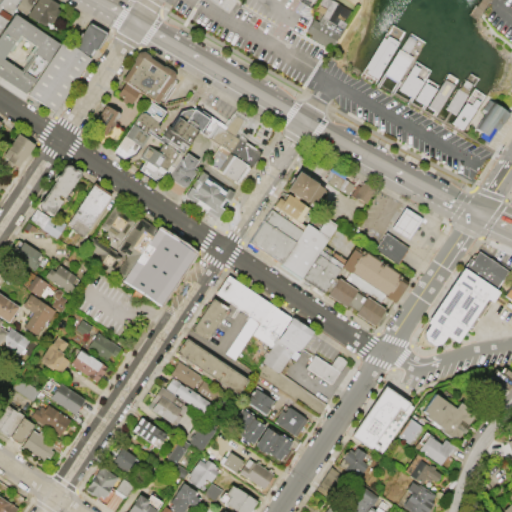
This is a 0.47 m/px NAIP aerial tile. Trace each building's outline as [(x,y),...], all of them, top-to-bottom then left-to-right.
[(0,0),(17,0),(13,6),(15,7),(0,29),(0,0)] [(18,3),(19,0),(33,0),(28,9),(18,3)] [(27,15),(36,0),(50,0),(58,5),(56,8),(59,10),(50,24),(46,22),(43,26),(27,15)] [(321,18),(327,7),(318,2),(319,0),(332,0),(350,9),(344,20),(335,15),(333,17),(342,22),(340,27),(321,18)] [(14,16),(0,36),(0,78),(27,96),(60,46),(14,16)] [(321,18),(318,24),(312,21),(306,34),(311,36),(309,40),(327,49),(328,46),(333,49),(340,36),(336,34),(340,27),(321,18)] [(88,24),(104,33),(95,50),(92,48),(89,55),(75,47),(88,24)] [(397,42),(376,78),(365,72),(367,69),(364,67),(382,37),(384,39),(386,35),(397,42)] [(90,60),(54,114),(27,96),(60,46),(63,42),(90,60)] [(384,73),(398,48),(412,56),(397,81),(384,73)] [(147,56),(162,66),(163,65),(172,71),(174,76),(169,83),(168,83),(155,102),(139,92),(131,104),(126,101),(125,103),(121,100),(122,98),(116,94),(124,81),(120,79),(133,60),(132,59),(137,51),(141,50),(149,55),(147,56)] [(398,88),(413,64),(419,68),(414,76),(422,81),(412,97),(398,88)] [(427,106),(444,79),(454,85),(437,112),(427,106)] [(465,80),(471,83),(468,89),(461,86),(465,80)] [(414,99),(424,82),(435,89),(426,105),(414,99)] [(455,113),(445,107),(457,87),(467,93),(455,113)] [(462,129),(451,122),(466,101),(471,104),(475,97),(479,100),(475,107),(476,107),(462,129)] [(474,128),(485,111),(481,109),(488,99),(508,112),(497,131),(495,129),(487,142),(477,136),(480,131),(474,128)] [(148,100),(164,111),(155,123),(157,125),(154,130),(147,125),(142,132),(146,135),(134,152),(122,158),(111,150),(143,104),(148,100)] [(92,129),(108,106),(118,113),(118,116),(116,119),(116,118),(113,122),(111,121),(108,126),(110,127),(103,137),(92,129)] [(167,129),(179,111),(189,108),(206,118),(198,130),(196,129),(187,142),(167,129)] [(235,115),(242,119),(233,136),(243,142),(244,141),(261,152),(239,185),(207,163),(218,145),(206,137),(215,123),(223,129),(235,115)] [(2,155),(17,133),(33,144),(18,168),(12,164),(10,166),(5,163),(7,159),(2,155)] [(149,144),(159,150),(164,142),(167,144),(170,139),(178,145),(182,140),(189,145),(176,164),(173,162),(167,170),(168,172),(156,178),(141,168),(147,159),(142,156),(149,144)] [(169,177),(181,157),(184,159),(188,152),(200,159),(195,167),(199,169),(188,185),(184,186),(169,177)] [(42,199),(55,181),(54,178),(58,173),(59,173),(62,169),(62,168),(62,167),(62,166),(63,166),(63,165),(64,164),(65,164),(66,163),(67,163),(68,163),(69,163),(70,163),(71,164),(71,165),(72,166),(73,167),(74,167),(75,167),(76,167),(81,171),(65,197),(60,195),(59,197),(63,199),(53,213),(46,209),(45,210),(44,210),(43,210),(42,210),(41,209),(40,209),(40,208),(39,207),(39,206),(38,205),(38,204),(38,203),(39,203),(39,202),(39,201),(40,200),(41,200),(42,199)] [(352,184),(346,194),(326,182),(328,179),(325,177),(329,170),(333,172),(352,184)] [(184,195),(189,187),(194,191),(200,182),(195,179),(201,171),(206,175),(201,182),(207,187),(209,184),(217,189),(216,192),(222,196),(227,188),(233,192),(217,217),(184,195)] [(285,188),(297,171),(323,188),(312,205),(306,201),(305,202),(285,188)] [(350,194),(356,184),(359,186),(362,182),(373,189),(365,202),(357,197),(356,198),(350,194)] [(84,237),(72,229),(74,226),(69,223),(95,183),(112,194),(111,196),(84,237)] [(273,205),(278,197),(283,200),(287,193),(304,204),(294,219),(273,205)] [(101,227),(115,206),(136,220),(122,241),(101,227)] [(390,228),(404,207),(421,218),(407,239),(390,228)] [(30,220),(38,209),(52,219),(55,215),(67,224),(57,238),(30,220)] [(247,242),(269,209),(300,230),(279,263),(247,242)] [(305,223),(316,230),(324,218),(333,223),(300,277),(279,264),(305,223)] [(37,227),(34,233),(25,227),(28,222),(37,227)] [(157,230),(121,284),(159,309),(195,256),(184,249),(187,246),(168,233),(166,236),(157,230)] [(385,232),(407,247),(397,264),(374,249),(385,232)] [(89,245),(93,238),(123,256),(115,270),(101,262),(106,254),(89,245)] [(11,254),(16,246),(20,248),(24,241),(41,253),(37,259),(40,261),(35,269),(11,254)] [(361,250),(401,277),(399,279),(406,284),(394,301),(383,294),(377,303),(384,309),(383,311),(386,313),(378,325),(374,323),(372,326),(354,313),(355,311),(345,304),(343,307),(326,295),(338,277),(342,280),(347,271),(340,266),(352,248),(359,253),(361,250)] [(472,248),(463,263),(498,286),(508,271),(472,248)] [(322,293),(301,278),(320,249),(341,264),(322,293)] [(46,275),(51,268),(55,271),(60,265),(79,279),(77,283),(78,284),(72,292),(68,290),(67,290),(46,275)] [(462,269),(428,320),(431,322),(425,331),(427,340),(434,344),(440,343),(446,335),(456,342),(488,296),(492,299),(496,292),(477,279),(462,269)] [(229,274),(274,305),(261,323),(251,316),(217,292),(229,274)] [(36,275),(49,284),(47,286),(51,288),(45,297),(41,294),(40,296),(28,288),(36,275)] [(502,298),(511,302),(511,284),(509,283),(502,298)] [(69,300),(62,311),(52,305),(57,298),(55,297),(54,294),(57,290),(59,289),(65,293),(63,295),(69,300)] [(0,292),(20,307),(9,322),(0,316),(0,292)] [(23,305),(31,293),(57,310),(49,322),(47,322),(38,336),(25,327),(34,312),(23,305)] [(193,331),(214,298),(229,308),(208,341),(193,331)] [(273,346),(254,333),(261,323),(274,305),(292,318),(273,346)] [(226,352),(251,316),(261,323),(254,333),(237,359),(226,352)] [(314,332),(299,352),(296,350),(290,346),(279,338),(294,318),(305,325),(314,332)] [(76,329),(82,320),(92,327),(86,336),(76,329)] [(11,327),(29,340),(18,356),(7,348),(6,335),(11,327)] [(88,348),(98,333),(121,348),(115,356),(112,354),(107,360),(88,348)] [(41,359),(51,343),(53,344),(57,336),(68,343),(62,352),(64,353),(62,355),(70,361),(61,374),(53,368),(52,370),(41,362),(42,360),(41,359)] [(177,353),(187,338),(249,380),(239,395),(177,353)] [(279,374),(263,363),(279,338),(290,346),(296,350),(279,374)] [(71,364),(80,351),(89,356),(89,355),(107,367),(102,376),(101,375),(97,382),(71,364)] [(308,368),(317,355),(332,366),(339,356),(347,362),(331,384),(308,368)] [(202,376),(194,389),(172,374),(180,362),(202,376)] [(212,403),(205,414),(166,388),(174,377),(212,403)] [(20,378),(40,390),(33,401),(14,388),(20,378)] [(204,381),(220,390),(213,401),(197,391),(204,381)] [(51,399),(61,383),(85,399),(75,415),(51,399)] [(177,425),(153,409),(153,408),(150,405),(156,396),(155,396),(161,388),(163,389),(164,387),(177,396),(177,397),(178,398),(179,397),(186,402),(184,405),(188,407),(177,425)] [(384,388),(351,438),(369,451),(396,409),(402,413),(408,404),(384,388)] [(275,401),(267,414),(248,401),(256,389),(275,401)] [(437,393),(458,408),(463,402),(479,413),(461,438),(457,435),(455,438),(445,430),(446,428),(429,416),(431,413),(426,410),(437,393)] [(0,414),(6,405),(17,411),(23,415),(9,437),(0,431),(0,414)] [(60,436),(32,417),(37,409),(40,411),(42,407),(46,409),(49,405),(71,420),(60,436)] [(297,437),(278,424),(279,423),(276,421),(284,411),(286,412),(290,406),(307,418),(306,419),(309,421),(297,437)] [(235,422),(233,421),(238,414),(239,414),(243,409),(254,416),(253,417),(266,427),(255,444),(251,441),(250,443),(244,439),(245,438),(241,436),(242,435),(231,427),(235,422)] [(10,437),(23,417),(34,424),(34,426),(32,429),(29,429),(27,433),(27,436),(26,438),(24,438),(20,443),(18,442),(10,437)] [(134,430),(143,418),(167,434),(162,441),(157,438),(153,443),(134,430)] [(400,436),(412,419),(426,429),(414,446),(400,436)] [(203,451),(202,450),(201,451),(190,444),(193,439),(192,438),(195,434),(196,435),(199,430),(202,432),(208,424),(217,430),(203,451)] [(257,445),(268,428),(282,437),(282,435),(294,443),(290,449),(292,450),(288,457),(285,455),(282,461),(269,453),(269,454),(266,452),(265,453),(260,449),(261,448),(257,445)] [(22,447),(33,430),(40,434),(42,431),(47,434),(45,438),(55,444),(51,450),(55,452),(50,459),(47,456),(44,461),(22,447)] [(420,449),(430,435),(444,444),(447,439),(458,446),(453,454),(452,452),(443,465),(420,449)] [(176,466),(168,460),(170,457),(167,455),(170,451),(172,453),(181,439),(190,444),(176,466)] [(336,464),(348,448),(352,451),(355,446),(366,455),(363,459),(367,461),(361,470),(362,471),(356,479),(336,464)] [(113,461),(123,447),(137,457),(128,471),(113,461)] [(237,473),(221,462),(224,457),(228,459),(231,453),(244,461),(237,473)] [(190,475),(201,460),(206,463),(208,460),(216,465),(215,466),(219,468),(217,470),(219,471),(213,482),(207,478),(206,480),(207,481),(204,487),(202,486),(201,488),(189,481),(192,476),(190,475)] [(266,490),(241,473),(251,460),(257,464),(257,463),(276,476),(266,490)] [(411,475),(422,460),(443,475),(438,482),(432,478),(431,481),(428,479),(424,485),(411,475)] [(178,464),(190,471),(185,479),(173,472),(178,464)] [(103,466),(120,478),(105,498),(102,496),(100,498),(87,489),(103,466)] [(318,489),(333,468),(344,476),(329,497),(318,489)] [(116,490),(124,479),(135,486),(127,497),(116,490)] [(414,511),(405,506),(413,493),(409,490),(414,482),(421,486),(422,485),(438,495),(434,502),(437,503),(431,511),(414,511)] [(172,502),(184,483),(198,491),(195,496),(200,499),(195,507),(190,503),(188,507),(188,508),(185,511),(177,511),(172,508),(175,503),(172,502)] [(217,502),(206,494),(213,483),(224,490),(217,502)] [(251,511),(240,511),(228,504),(232,497),(228,494),(233,486),(258,502),(251,511)] [(350,511),(349,511),(366,488),(379,497),(373,507),(376,510),(382,502),(389,507),(386,511),(387,511),(350,511)] [(157,511),(129,511),(140,495),(149,501),(153,495),(164,503),(157,511)] [(0,511),(0,498),(18,509),(16,511),(0,511)] [(511,501),(511,511),(505,511),(503,510),(511,501)]
